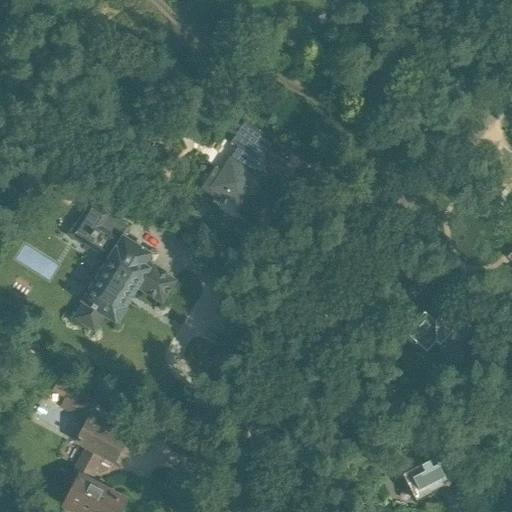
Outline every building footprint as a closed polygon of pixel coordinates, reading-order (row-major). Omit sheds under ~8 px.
[(242,126),(244,122),(232,114),(230,118),(242,126)] [(290,181),(258,160),(272,140),(244,122),(230,144),(236,148),(221,171),(215,167),(200,190),(222,204),(226,199),(239,208),(236,213),(259,228),(290,181)] [(125,309),(138,290),(162,305),(176,282),(146,263),(152,255),(122,236),(120,239),(101,227),(108,215),(89,203),(76,225),(89,233),(90,239),(91,240),(87,246),(108,260),(89,289),(87,287),(80,298),(83,299),(80,303),(83,304),(73,320),(94,333),(104,318),(115,325),(116,323),(118,324),(127,310),(125,309)] [(472,331),(451,313),(442,323),(437,319),(433,323),(424,314),(405,335),(426,354),(435,345),(439,348),(442,344),(453,353),(472,331)] [(66,399),(73,385),(59,378),(52,391),(66,399)] [(66,399),(62,407),(73,412),(76,405),(87,411),(94,397),(73,385),(66,399)] [(76,485),(66,504),(79,511),(118,511),(123,503),(86,483),(102,455),(114,461),(126,439),(89,419),(77,442),(88,447),(70,481),(76,485)] [(453,481),(440,456),(429,462),(428,460),(419,464),(420,466),(402,475),(415,501),(453,481)]
